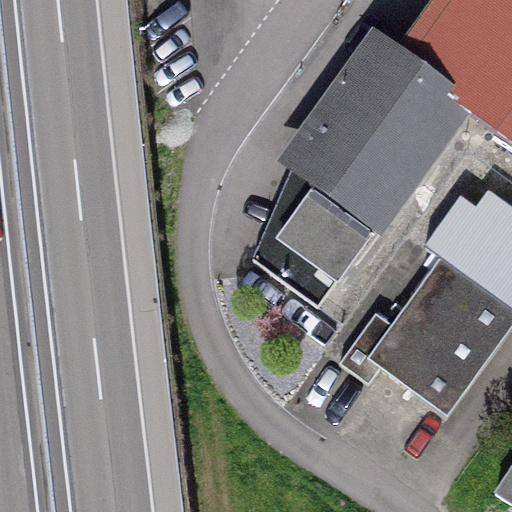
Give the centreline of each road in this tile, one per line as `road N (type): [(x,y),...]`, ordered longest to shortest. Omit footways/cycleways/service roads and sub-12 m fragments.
road 1 (unclassified): [(312,0),(229,115),(205,163),(194,276),(208,329),(238,386),(282,430),(404,511)]
road 2 (motorway): [(114,511),(58,0)]
